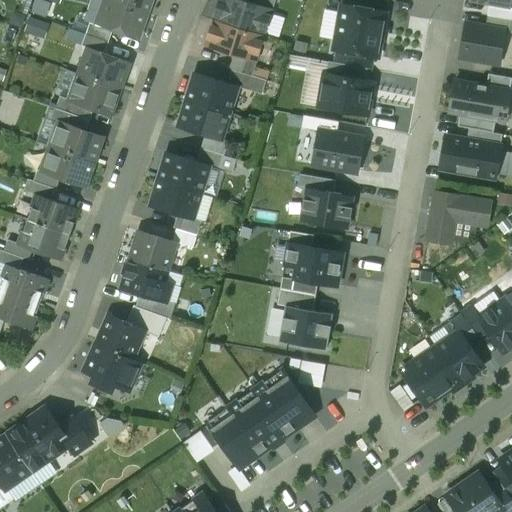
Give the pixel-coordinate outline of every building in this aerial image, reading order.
[(113,31),(138,40),(148,14),(108,0),(104,0),(95,25),(113,31)] [(108,0),(148,14),(152,0),(108,0)] [(248,4),(235,0),(220,0),(214,21),(263,36),(270,12),(270,11),(248,4)] [(249,0),(248,4),(270,11),(270,12),(272,13),(275,0),(249,0)] [(341,5),(333,50),(337,50),(373,57),(378,57),(386,13),(341,5)] [(511,8),(489,5),(487,16),(511,20),(511,8)] [(485,28),(505,31),(511,32),(511,20),(487,16),(485,28)] [(263,36),(214,21),(206,46),(234,54),(255,61),(255,60),(263,36)] [(109,43),(113,31),(95,25),(90,23),(86,34),(109,43)] [(485,28),(465,24),(459,57),(499,64),(505,31),(485,28)] [(105,54),(109,43),(86,34),(81,46),(87,48),(105,54)] [(78,74),(121,89),(130,63),(105,54),(87,48),(78,74)] [(337,50),(335,63),(365,68),(371,69),(373,57),(337,50)] [(255,61),(234,54),(229,69),(232,71),(252,77),(257,61),(255,60),(255,61)] [(330,62),(329,69),(328,75),(363,81),(365,68),(335,63),(330,62)] [(300,104),(319,107),(324,75),(328,75),(329,69),(307,65),(300,104)] [(232,71),(228,84),(238,87),(262,95),(267,81),(252,77),(232,71)] [(121,89),(78,74),(69,99),(69,100),(93,109),(112,116),(121,89)] [(194,74),(186,100),(230,113),(238,87),(228,84),(194,74)] [(511,77),(488,74),(486,86),(510,90),(511,78),(511,77)] [(328,75),(324,75),(319,107),(368,115),(373,83),(363,81),(328,75)] [(486,86),(455,80),(449,113),(460,115),(495,121),(504,123),(510,90),(486,86)] [(89,120),(93,109),(69,100),(69,99),(60,96),(55,108),(89,120)] [(186,100),(177,127),(205,135),(222,140),(230,113),(186,100)] [(85,132),(89,120),(55,108),(51,121),(57,123),(58,122),(85,132)] [(469,128),(493,133),(495,121),(460,115),(458,126),(469,128)] [(318,131),(336,134),(339,123),(303,116),(301,129),(318,132),(318,131)] [(57,123),(49,147),(95,163),(103,138),(85,132),(58,122),(57,123)] [(467,140),(500,146),(502,134),(493,133),(469,128),(467,140)] [(318,132),(312,165),(358,173),(364,139),(336,134),(318,131),(318,132)] [(222,140),(205,135),(201,148),(224,156),(228,142),(222,140)] [(467,140),(446,137),(440,169),(495,178),(500,146),(467,140)] [(86,187),(95,163),(49,147),(40,171),(60,178),(86,187)] [(224,156),(201,148),(197,162),(210,166),(220,169),(224,156)] [(197,162),(166,153),(158,179),(202,193),(210,166),(197,162)] [(56,190),(60,178),(40,171),(37,170),(34,181),(56,190)] [(52,201),(56,190),(34,181),(28,179),(24,191),(36,195),(52,201)] [(158,179),(150,206),(182,216),(193,220),(194,219),(202,193),(158,179)] [(364,191),(305,181),(298,225),(357,234),(364,191)] [(435,192),(427,239),(451,243),(455,220),(486,226),(490,202),(435,192)] [(36,195),(28,220),(69,234),(78,210),(52,201),(36,195)] [(193,220),(182,216),(178,230),(197,236),(202,221),(194,219),(193,220)] [(61,259),(69,234),(28,220),(19,244),(36,250),(61,259)] [(168,271),(176,243),(138,231),(130,259),(168,271)] [(290,232),(288,244),(312,248),(314,236),(290,232)] [(32,261),(36,250),(19,244),(8,240),(4,252),(23,258),(32,261)] [(312,248),(288,244),(282,277),(318,284),(337,287),(343,254),(312,248)] [(7,265),(19,270),(23,258),(4,252),(0,250),(0,263),(7,266),(7,265)] [(168,271),(130,259),(121,288),(139,294),(167,302),(167,301),(172,284),(164,282),(168,271)] [(7,266),(0,284),(0,290),(40,304),(48,280),(19,270),(7,265),(7,266)] [(280,289),(315,295),(318,284),(282,277),(280,289)] [(278,305),(285,306),(313,311),(315,295),(280,289),(278,305)] [(31,329),(40,304),(0,290),(0,317),(5,320),(31,329)] [(511,292),(501,301),(511,316),(511,292)] [(139,294),(136,306),(167,317),(170,319),(174,304),(167,301),(167,302),(139,294)] [(503,353),(511,346),(511,316),(501,301),(478,317),(487,330),(503,353)] [(133,306),(126,323),(144,331),(144,332),(158,338),(167,317),(136,306),(133,306)] [(313,311),(285,306),(279,342),(326,350),(333,315),(313,311)] [(478,317),(472,307),(462,314),(478,337),(487,330),(478,317)] [(462,314),(451,322),(458,331),(472,349),(481,343),(462,314)] [(109,315),(97,343),(132,359),(144,332),(144,331),(126,323),(109,315)] [(458,331),(435,347),(461,383),(483,367),(458,331)] [(141,363),(132,359),(97,343),(84,371),(94,376),(92,380),(93,384),(109,391),(113,390),(115,385),(128,391),(141,363)] [(426,406),(461,383),(435,347),(404,369),(403,374),(426,406)] [(301,361),(299,382),(324,384),(326,363),(301,361)] [(207,422),(239,468),(315,416),(283,370),(207,422)] [(6,435),(32,471),(66,447),(73,457),(92,443),(71,415),(58,424),(45,407),(6,435)] [(185,440),(197,460),(214,448),(201,429),(185,440)] [(6,489),(32,471),(6,435),(0,439),(0,482),(5,490),(6,489)] [(511,451),(500,460),(504,466),(511,477),(511,451)] [(499,480),(511,499),(511,477),(504,466),(493,473),(499,480)] [(447,497),(457,511),(498,511),(502,510),(504,509),(489,487),(482,477),(466,488),(464,485),(447,497)] [(511,511),(511,499),(499,480),(489,487),(504,509),(502,510),(503,511),(511,511)] [(0,507),(13,499),(6,489),(5,490),(0,482),(0,507)] [(203,494),(176,511),(215,511),(214,510),(203,494)] [(230,511),(224,503),(214,510),(215,511),(230,511)]
